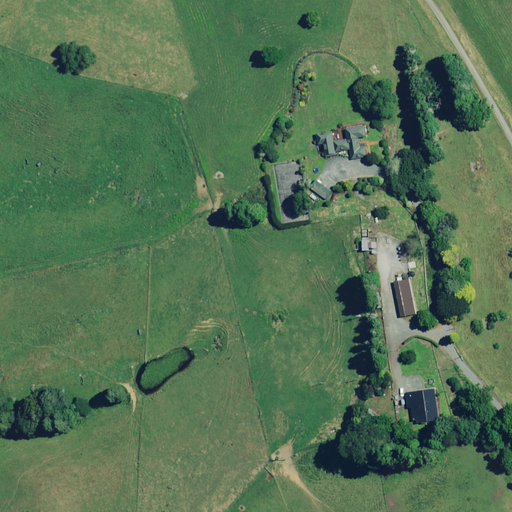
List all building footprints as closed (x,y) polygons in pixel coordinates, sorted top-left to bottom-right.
[(326,144),(326,146),(327,151),(323,151),(324,157),(338,155),(337,151),(350,149),(352,159),(368,157),(367,146),(361,147),(360,137),(368,136),(366,126),(347,129),(349,139),(335,141),(334,132),(317,134),(319,145),(326,144)] [(332,191),(317,180),(311,188),(326,200),(332,191)] [(377,248),(377,239),(363,239),(363,250),(370,250),(370,248),(377,248)] [(397,281),(395,281),(401,317),(417,314),(411,278),(403,280),(402,276),(397,277),(397,281)] [(440,420),(436,389),(406,393),(408,408),(412,408),(414,421),(417,420),(417,423),(440,420)]
